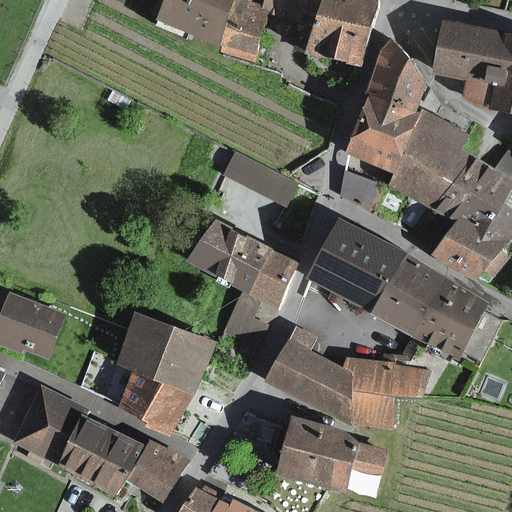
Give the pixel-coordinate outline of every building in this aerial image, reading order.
[(232,0),(159,0),(154,20),(217,48),(232,0)] [(251,0),(232,0),(217,48),(251,63),(266,12),(259,9),(260,5),(251,1),(251,0)] [(266,12),(294,23),(302,0),(262,0),(260,5),(259,9),(266,12)] [(302,0),(294,23),(307,25),(305,31),(300,51),(300,53),(355,67),(373,6),(373,0),(302,0)] [(511,36),(439,22),(432,72),(463,79),(460,97),(486,110),(511,114),(511,36)] [(300,51),(305,31),(297,29),(292,49),(300,51)] [(377,49),(362,93),(366,94),(413,112),(423,83),(404,58),(386,38),(377,49)] [(469,136),(421,110),(418,114),(413,112),(366,94),(342,154),(390,174),(386,186),(428,210),(470,156),(459,150),(469,136)] [(511,154),(506,151),(494,169),(511,178),(511,154)] [(453,224),(458,217),(502,245),(511,234),(511,210),(500,205),(511,184),(511,178),(494,169),(470,156),(428,210),(453,224)] [(384,187),(342,171),(338,197),(373,211),(384,187)] [(453,224),(429,254),(473,280),(482,270),(492,278),(509,258),(499,249),(502,245),(458,217),(453,224)] [(269,250),(211,221),(182,263),(240,292),(248,295),(269,250)] [(404,254),(342,221),(310,282),(369,314),(404,254)] [(296,263),(269,250),(248,295),(261,303),(275,311),(296,263)] [(404,254),(369,314),(409,337),(441,276),(404,254)] [(487,301),(441,276),(409,337),(420,343),(450,358),(457,361),(487,301)] [(248,295),(240,292),(222,332),(259,350),(269,328),(254,320),(261,303),(248,295)] [(63,314),(7,293),(0,311),(0,347),(19,354),(21,349),(47,359),(63,314)] [(214,343),(132,313),(113,364),(129,371),(192,395),(214,343)] [(293,326),(286,341),(309,352),(316,338),(293,326)] [(309,352),(286,341),(262,383),(349,426),(349,421),(350,376),(341,368),(309,352)] [(345,358),(341,368),(350,376),(349,421),(393,431),(395,396),(420,398),(422,395),(432,393),(450,358),(420,343),(410,361),(395,360),(394,364),(345,358)] [(129,371),(115,408),(167,437),(192,395),(129,371)] [(83,418),(87,411),(39,386),(11,445),(56,466),(83,418)] [(287,417),(272,475),(343,493),(345,488),(375,496),(386,449),(351,441),(343,431),(287,417)] [(123,479),(144,447),(83,418),(56,466),(112,497),(123,479)] [(189,461),(148,441),(144,447),(123,479),(160,502),(189,461)] [(177,511),(213,511),(218,503),(193,489),(177,511)] [(218,503),(213,511),(250,511),(231,501),(227,508),(218,503)]
